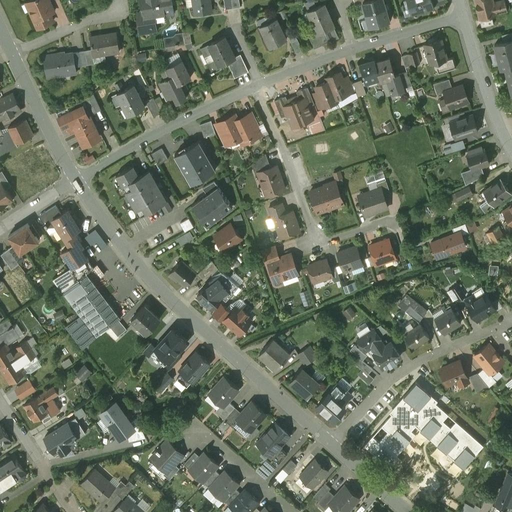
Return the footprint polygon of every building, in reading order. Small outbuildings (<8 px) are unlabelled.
[(30,0),(30,1),(29,1),(33,9),(30,10),(38,28),(53,21),(50,14),(54,12),(49,0),(30,0)] [(141,0),(143,11),(138,12),(141,32),(157,30),(154,15),(165,13),(165,14),(174,13),(172,0),(141,0)] [(193,0),(196,14),(212,11),(210,0),(193,0)] [(224,0),(226,9),(233,8),(231,0),(224,0)] [(368,0),(363,2),(368,17),(360,20),(359,19),(362,28),(370,26),(389,20),(383,0),(368,0)] [(408,0),(412,13),(435,6),(433,0),(408,0)] [(493,0),(475,0),(480,19),(497,15),(497,13),(494,2),(493,0)] [(501,0),(494,2),(497,13),(508,11),(508,10),(505,0),(501,0)] [(324,3),(308,10),(316,29),(318,33),(333,26),(334,26),(324,3)] [(274,15),(270,17),(271,20),(257,27),(268,48),(287,38),(274,15)] [(333,26),(318,33),(322,43),(337,36),(333,26)] [(318,33),(316,29),(309,32),(315,46),(322,43),(318,33)] [(165,35),(167,46),(193,42),(192,30),(165,35)] [(117,32),(91,36),(93,48),(94,54),(95,54),(119,50),(117,32)] [(303,49),(295,33),(288,37),(296,52),(303,49)] [(226,35),(209,44),(217,58),(208,62),(213,72),(230,64),(228,61),(237,57),(226,35)] [(440,39),(424,45),(431,64),(439,61),(443,72),(456,68),(453,57),(447,59),(440,39)] [(511,39),(495,44),(498,59),(501,68),(501,69),(506,67),(511,65),(511,39)] [(93,48),(85,49),(88,63),(96,61),(95,54),(94,54),(93,48)] [(85,49),(79,51),(82,64),(88,63),(85,49)] [(416,51),(409,54),(412,65),(420,63),(416,51)] [(145,52),(137,54),(139,62),(146,60),(145,52)] [(74,53),(60,55),(60,53),(43,56),(47,77),(77,72),(74,53)] [(409,54),(402,56),(406,67),(412,65),(409,54)] [(237,57),(228,61),(230,64),(236,77),(249,71),(241,55),(237,57)] [(390,58),(376,63),(380,77),(381,80),(395,76),(395,75),(390,58)] [(182,59),(164,68),(163,69),(162,71),(163,72),(166,79),(160,81),(165,90),(169,88),(173,95),(174,94),(177,101),(186,97),(183,90),(187,88),(184,81),(191,77),(182,59)] [(375,60),(361,64),(366,82),(380,77),(376,63),(375,60)] [(408,71),(400,74),(404,88),(412,85),(408,71)] [(340,72),(327,77),(337,101),(336,98),(349,93),(340,72)] [(404,88),(400,74),(395,75),(395,76),(381,80),(386,96),(405,90),(404,88)] [(329,81),(316,86),(324,106),(337,101),(327,77),(329,81)] [(449,78),(434,83),(438,94),(444,92),(444,91),(453,88),(449,78)] [(362,79),(353,82),(358,96),(367,93),(362,79)] [(121,82),(116,85),(120,92),(125,89),(121,82)] [(120,92),(117,93),(124,106),(121,108),(125,116),(128,115),(145,106),(141,98),(142,98),(138,91),(138,92),(134,84),(125,89),(120,92)] [(453,88),(444,91),(444,92),(450,107),(443,110),(469,101),(463,84),(453,88)] [(308,87),(297,91),(298,95),(304,108),(309,106),(315,103),(308,87)] [(13,93),(0,99),(0,120),(21,110),(13,93)] [(298,95),(287,99),(286,96),(275,100),(282,117),(287,114),(292,127),(315,119),(309,106),(304,108),(298,95)] [(160,96),(155,99),(161,112),(162,112),(167,110),(160,96)] [(155,99),(154,97),(146,101),(154,116),(161,112),(155,99)] [(81,99),(56,111),(64,128),(68,126),(73,123),(89,115),(81,99)] [(473,114),(450,121),(456,138),(478,131),(473,114)] [(89,115),(73,123),(68,126),(71,132),(76,129),(84,145),(94,140),(93,138),(100,134),(90,115),(89,115)] [(248,115),(235,121),(242,136),(244,141),(257,135),(256,133),(253,128),(248,115)] [(233,116),(220,122),(225,132),(227,136),(230,142),(242,136),(235,121),(233,116)] [(26,119),(8,128),(10,131),(3,134),(0,136),(0,155),(18,146),(17,143),(34,135),(26,119)] [(211,120),(200,124),(205,136),(216,132),(211,120)] [(465,138),(445,144),(447,152),(467,146),(465,138)] [(199,141),(175,154),(192,183),(216,169),(199,141)] [(482,146),(474,149),(475,152),(467,154),(472,168),(472,169),(481,166),(490,163),(485,148),(483,149),(482,146)] [(162,147),(152,153),(158,164),(168,159),(162,147)] [(266,153),(252,165),(256,174),(259,173),(258,171),(271,167),(266,153)] [(29,176),(36,194),(58,185),(49,163),(35,169),(31,158),(18,163),(15,157),(4,161),(8,171),(17,167),(22,179),(29,176)] [(150,170),(139,176),(133,165),(116,175),(135,208),(138,206),(143,215),(168,201),(150,170)] [(271,167),(258,171),(259,173),(264,187),(266,186),(269,194),(285,189),(276,165),(271,167)] [(481,166),(472,169),(472,168),(468,170),(471,181),(466,183),(466,184),(485,175),(481,166)] [(5,176),(0,179),(0,180),(1,182),(6,190),(12,186),(5,176)] [(373,193),(359,197),(365,215),(388,207),(384,195),(381,187),(378,188),(376,182),(377,182),(376,179),(368,182),(371,191),(373,191),(373,193)] [(377,182),(376,182),(378,188),(381,187),(384,195),(391,193),(386,179),(377,182)] [(1,182),(0,180),(0,204),(3,209),(5,207),(7,204),(13,200),(6,190),(1,182)] [(336,180),(325,184),(325,186),(310,191),(317,212),(344,203),(336,180)] [(501,180),(484,193),(493,206),(511,193),(501,180)] [(469,185),(455,192),(459,200),(473,193),(469,185)] [(220,186),(193,205),(206,224),(234,204),(220,186)] [(493,206),(484,193),(480,196),(489,209),(493,206)] [(282,202),(269,207),(273,218),(274,217),(286,213),(282,202)] [(511,205),(503,211),(511,224),(511,205)] [(56,206),(40,216),(48,229),(50,228),(48,226),(54,222),(53,219),(61,214),(56,206)] [(61,214),(53,219),(54,222),(58,228),(59,227),(65,237),(65,238),(75,232),(80,228),(79,228),(71,215),(72,215),(68,209),(61,214)] [(286,213),(274,217),(281,237),(300,230),(293,210),(286,213)] [(186,230),(195,226),(191,217),(182,221),(186,230)] [(28,223),(9,235),(15,244),(20,253),(39,240),(28,223)] [(231,223),(215,235),(225,249),(241,237),(231,223)] [(452,228),(454,233),(461,231),(462,235),(469,233),(466,223),(452,228)] [(497,226),(487,232),(495,244),(504,238),(497,226)] [(192,230),(179,236),(183,243),(195,237),(192,230)] [(454,233),(431,242),(436,257),(467,246),(462,235),(461,231),(454,233)] [(77,234),(75,232),(65,238),(71,247),(74,252),(81,248),(84,246),(77,234)] [(389,238),(370,245),(377,264),(395,257),(389,238)] [(20,253),(15,244),(8,249),(19,264),(25,259),(20,253)] [(363,264),(357,245),(338,252),(344,271),(363,264)] [(275,246),(263,250),(267,262),(268,262),(268,261),(279,257),(275,246)] [(81,248),(74,252),(71,247),(62,253),(66,259),(67,258),(73,267),(87,258),(81,248)] [(19,264),(8,249),(1,254),(12,269),(19,264)] [(279,257),(268,261),(268,262),(274,278),(280,276),(281,279),(298,273),(291,253),(279,257)] [(321,260),(314,262),(315,263),(308,265),(314,282),(332,276),(333,275),(330,268),(327,259),(321,261),(321,260)] [(196,272),(182,260),(171,272),(179,279),(185,285),(196,272)] [(212,260),(199,273),(204,279),(218,268),(212,260)] [(336,266),(330,268),(333,275),(332,276),(334,282),(341,279),(336,266)] [(179,279),(171,272),(169,274),(177,281),(179,279)] [(223,272),(208,283),(209,283),(223,296),(226,299),(238,286),(223,272)] [(120,318),(86,274),(62,292),(81,316),(66,326),(83,349),(110,326),(119,319),(120,318)] [(345,285),(347,292),(358,288),(356,281),(345,285)] [(208,283),(197,296),(212,308),(223,296),(209,283),(208,283)] [(466,297),(459,285),(452,290),(459,301),(466,297)] [(307,303),(312,302),(309,289),(304,290),(307,303)] [(468,304),(467,305),(477,321),(496,309),(486,293),(477,299),(468,304)] [(428,311),(407,294),(402,300),(404,301),(423,317),(428,311)] [(474,294),(466,299),(468,304),(477,299),(474,294)] [(423,317),(404,301),(399,306),(418,321),(418,322),(420,321),(423,317)] [(222,304),(214,313),(223,321),(224,320),(231,312),(222,304)] [(160,318),(145,305),(132,319),(141,327),(137,331),(143,337),(160,318)] [(352,305),(344,311),(349,319),(357,314),(352,305)] [(240,311),(236,307),(231,312),(224,320),(240,334),(252,321),(246,316),(248,314),(242,309),(240,311)] [(451,308),(435,319),(444,333),(460,322),(451,308)] [(8,317),(0,322),(0,333),(13,325),(8,317)] [(127,328),(119,319),(110,326),(118,336),(127,328)] [(421,324),(404,334),(413,348),(430,338),(421,324)] [(0,333),(0,345),(6,342),(8,344),(20,336),(20,335),(16,337),(11,329),(15,327),(14,325),(13,325),(0,333)] [(373,330),(372,328),(359,337),(360,338),(358,339),(365,351),(381,340),(382,340),(374,329),(373,330)] [(172,329),(156,348),(161,353),(170,361),(170,360),(178,352),(186,342),(172,329)] [(33,337),(27,341),(32,347),(38,344),(33,337)] [(290,353),(273,338),(259,354),(276,369),(290,353)] [(27,340),(16,347),(19,350),(14,353),(17,357),(32,347),(27,341),(27,340)] [(381,340),(373,346),(376,351),(385,346),(382,342),(381,340)] [(0,345),(0,366),(0,368),(17,357),(14,353),(12,350),(8,344),(6,342),(0,345)] [(376,351),(374,353),(383,367),(389,364),(390,365),(390,366),(391,365),(395,362),(395,363),(396,362),(396,361),(395,360),(400,356),(391,342),(389,343),(385,346),(376,351)] [(43,351),(38,344),(32,347),(36,355),(43,351)] [(367,355),(355,344),(350,350),(358,357),(373,369),(363,360),(367,355)] [(489,344),(475,356),(484,367),(490,374),(490,373),(504,362),(489,344)] [(309,346),(298,353),(302,359),(313,352),(309,346)] [(32,347),(17,357),(19,361),(24,359),(26,362),(36,355),(32,347)] [(196,351),(180,369),(183,372),(177,378),(187,387),(192,381),(194,382),(210,364),(196,351)] [(178,352),(170,360),(175,364),(182,356),(178,352)] [(313,352),(302,359),(306,365),(317,357),(313,352)] [(161,353),(156,359),(164,367),(170,361),(161,353)] [(17,357),(0,368),(10,383),(27,373),(19,361),(17,357)] [(373,369),(358,357),(354,362),(362,370),(363,369),(368,374),(373,369)] [(460,360),(441,368),(447,384),(458,380),(460,385),(468,381),(460,360)] [(86,363),(76,373),(84,381),(94,371),(86,363)] [(490,374),(484,367),(478,373),(484,380),(488,385),(489,387),(497,381),(490,373),(490,374)] [(311,375),(302,368),(290,381),(300,390),(299,392),(306,398),(319,383),(311,375)] [(326,376),(318,368),(311,375),(319,383),(326,376)] [(368,374),(363,369),(362,370),(358,374),(369,384),(374,379),(368,374)] [(167,373),(155,386),(161,391),(173,378),(167,373)] [(478,373),(470,376),(474,384),(484,380),(478,373)] [(224,376),(209,393),(222,404),(223,406),(228,401),(239,390),(224,376)] [(15,387),(22,398),(38,389),(31,377),(15,387)] [(443,401),(417,377),(384,412),(388,415),(365,440),(389,462),(418,430),(464,471),(487,446),(440,403),(443,401)] [(484,380),(474,384),(476,390),(488,385),(484,380)] [(337,382),(317,405),(334,420),(346,407),(338,401),(347,391),(337,382)] [(64,392),(59,383),(54,386),(59,394),(60,395),(64,392)] [(39,395),(25,404),(35,421),(41,416),(49,411),(44,403),(53,398),(59,394),(54,386),(39,396),(39,395)] [(61,410),(53,398),(44,403),(49,411),(52,416),(61,410)] [(223,406),(222,404),(216,411),(225,419),(235,407),(228,401),(223,406)] [(241,412),(237,418),(239,421),(251,431),(266,414),(251,401),(241,412)] [(134,428),(116,402),(101,412),(117,434),(120,431),(123,436),(134,428)] [(235,407),(225,419),(231,425),(233,427),(239,421),(237,418),(241,412),(235,407)] [(49,411),(41,416),(45,422),(52,417),(52,416),(49,411)] [(76,417),(60,427),(45,437),(55,452),(70,443),(86,432),(76,417)] [(225,419),(219,425),(225,431),(231,425),(225,419)] [(291,436),(276,422),(260,439),(275,453),(291,436)] [(1,423),(0,424),(0,445),(3,443),(5,447),(12,442),(10,439),(11,438),(1,423)] [(183,454),(167,440),(167,441),(168,442),(158,452),(160,454),(155,460),(152,457),(152,458),(167,471),(167,472),(174,464),(183,454)] [(72,447),(60,456),(64,462),(77,454),(72,447)] [(282,449),(270,462),(276,467),(287,454),(282,449)] [(188,468),(188,469),(204,483),(215,470),(220,465),(204,451),(200,456),(188,468)] [(195,452),(184,464),(188,468),(200,456),(195,452)] [(0,465),(0,490),(18,480),(15,475),(16,475),(18,479),(21,480),(26,477),(26,474),(24,470),(15,456),(0,465)] [(315,458),(300,475),(313,488),(329,471),(315,458)] [(267,459),(259,468),(268,476),(276,467),(270,462),(267,459)] [(291,459),(282,469),(288,474),(297,464),(291,459)] [(180,469),(174,464),(167,472),(167,471),(164,474),(170,480),(180,469)] [(116,487),(95,468),(82,483),(103,502),(110,494),(116,487)] [(209,487),(224,501),(240,483),(225,469),(220,474),(209,487)] [(282,469),(275,477),(281,482),(288,474),(282,469)] [(215,470),(204,483),(209,487),(220,474),(215,470)] [(511,471),(509,471),(501,491),(511,495),(511,494),(511,471)] [(116,487),(110,494),(114,498),(118,494),(126,484),(121,480),(116,487)] [(126,484),(118,494),(123,498),(135,485),(130,480),(126,484)] [(240,483),(224,501),(225,501),(229,505),(241,493),(236,488),(240,483)] [(326,483),(314,496),(319,501),(329,490),(331,488),(326,483)] [(345,485),(335,496),(329,503),(330,504),(336,509),(336,510),(339,507),(345,511),(347,511),(360,498),(345,485)] [(229,505),(229,506),(235,511),(250,511),(260,502),(245,488),(241,493),(229,505)] [(319,501),(318,502),(326,509),(330,504),(329,503),(335,496),(329,490),(319,501)] [(511,495),(501,491),(491,511),(505,511),(507,506),(511,508),(511,495)] [(128,496),(114,511),(145,511),(151,506),(142,498),(137,504),(128,496)] [(462,511),(479,511),(482,506),(467,501),(462,511)] [(260,502),(250,511),(259,511),(261,511),(256,507),(261,502),(260,502)] [(49,510),(43,503),(34,511),(52,511),(50,510),(51,510),(50,509),(49,510)]
